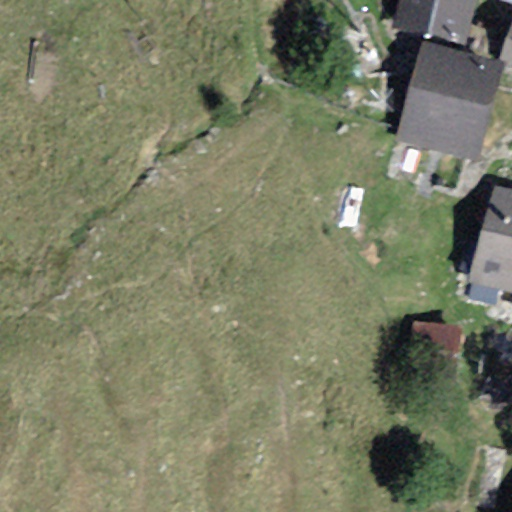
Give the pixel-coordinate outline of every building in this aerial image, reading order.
[(480,0),(401,0),(394,26),(429,37),(466,48),(480,0)] [(466,48),(429,37),(405,136),(493,164),(511,70),(466,48)] [(511,195),(501,192),(485,282),(511,293),(511,195)] [(453,324),(403,318),(399,359),(448,364),(453,324)] [(511,326),(486,319),(463,399),(511,412),(511,326)]
